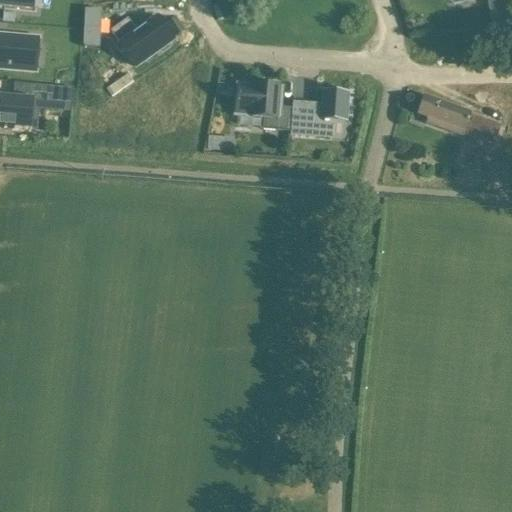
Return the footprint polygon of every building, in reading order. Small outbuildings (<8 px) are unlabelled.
[(0,0),(0,8),(35,11),(36,0),(0,0)] [(509,26),(503,0),(497,0),(487,2),(493,30),(509,26)] [(141,24),(117,42),(135,67),(173,41),(160,23),(147,32),(141,24)] [(0,36),(0,69),(35,73),(38,39),(0,36)] [(163,64),(162,63),(123,91),(134,107),(136,106),(135,104),(153,91),(154,92),(167,110),(200,88),(191,76),(192,75),(184,64),(170,74),(169,75),(162,65),(163,64)] [(262,130),(290,133),(292,109),(280,108),(282,89),(279,88),(280,84),(266,83),(266,87),(251,86),(251,87),(238,85),(235,116),(249,117),(263,118),(262,130)] [(0,97),(0,128),(31,131),(33,101),(47,102),(48,87),(22,85),(21,99),(12,98),(0,97)] [(47,102),(46,106),(71,108),(73,89),(48,87),(47,102)] [(293,101),(290,137),(292,137),(292,134),(334,137),(335,121),(347,122),(349,94),(322,92),(321,105),(295,103),(295,102),(293,101)] [(428,118),(426,123),(493,148),(501,126),(424,97),(417,114),(428,118)] [(207,151),(216,152),(217,138),(208,137),(207,151)]
